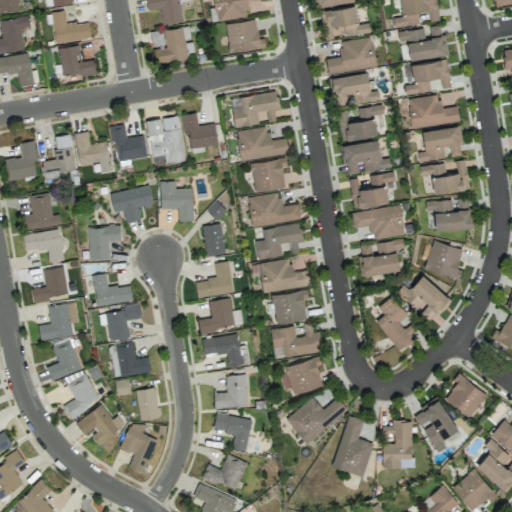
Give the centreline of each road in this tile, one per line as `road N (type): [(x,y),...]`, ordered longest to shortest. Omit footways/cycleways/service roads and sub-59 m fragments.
road 1 (residential): [(372,381),(398,387),(439,358),(482,303),(500,254),(503,200),(466,0)]
road 2 (residential): [(289,0),(349,329),(372,381)]
road 3 (residential): [(0,115),(301,64)]
road 4 (residential): [(0,278),(15,364),(39,422),(84,471),(151,511)]
road 5 (residential): [(159,259),(184,432),(171,476),(149,510)]
